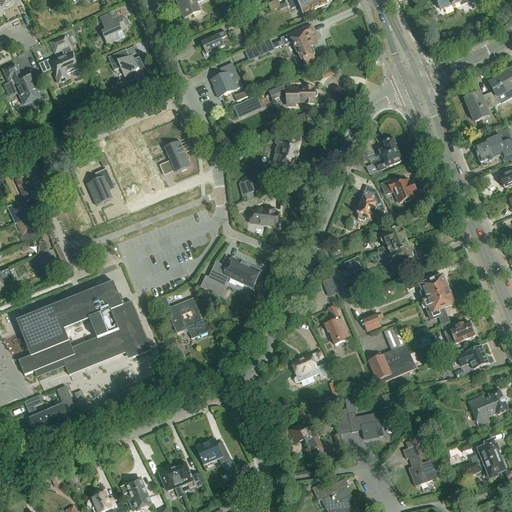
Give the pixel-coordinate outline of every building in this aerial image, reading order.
[(0,0),(0,7),(1,9),(2,8),(6,7),(9,6),(11,4),(14,3),(12,0),(0,0)] [(174,0),(184,21),(201,14),(197,5),(206,1),(205,0),(174,0)] [(292,11),(299,8),(303,16),(326,6),(326,5),(328,3),(326,0),(290,0),(284,3),(285,4),(280,6),(281,9),(279,10),(279,11),(291,6),(292,11)] [(435,0),(441,12),(460,4),(462,7),(471,3),(469,0),(435,0)] [(278,1),(267,6),(271,13),(279,10),(281,9),(280,6),(278,1)] [(127,30),(126,29),(127,26),(127,22),(125,20),(122,19),(121,18),(113,21),(110,14),(99,19),(105,32),(102,33),(107,46),(125,38),(123,32),(127,30)] [(237,20),(225,25),(228,32),(240,27),(237,20)] [(309,45),(311,44),(308,38),(314,35),(311,27),(280,40),(281,42),(272,45),(274,50),(283,46),(283,47),(292,43),(297,54),(298,54),(301,62),(308,59),(311,65),(317,62),(309,45)] [(213,39),(201,45),(204,51),(203,52),(202,54),(205,59),(206,60),(219,54),(220,52),(219,50),(224,48),(221,40),(226,38),(224,32),(212,38),(213,39)] [(70,49),(77,46),(71,33),(64,36),(64,38),(50,44),(54,54),(60,52),(63,58),(49,64),(58,84),(67,80),(64,75),(78,69),(71,54),(70,50),(71,49),(70,49)] [(269,41),(244,52),(249,64),(274,52),(269,41)] [(126,51),(108,59),(114,72),(121,69),(125,78),(128,76),(131,83),(147,76),(139,58),(131,62),(126,51)] [(215,91),(219,99),(243,88),(233,64),(220,70),(223,76),(211,81),(216,90),(215,91)] [(38,99),(31,84),(35,82),(31,74),(20,79),(14,66),(2,71),(8,83),(2,86),(8,99),(18,95),(23,106),(38,99)] [(331,70),(319,75),(322,82),(334,77),(331,70)] [(493,108),(500,104),(511,96),(511,78),(509,73),(489,84),(493,92),(486,95),(493,108)] [(288,94),(288,91),(291,91),(291,82),(268,92),(272,102),(288,94)] [(314,106),(314,105),(316,104),(316,98),(317,96),(317,92),(315,90),(314,90),(314,89),(305,89),(306,91),(288,91),(288,94),(289,108),(295,107),(295,105),(305,105),(305,106),(314,106)] [(487,111),(493,108),(486,95),(481,97),(479,93),(464,100),(474,122),(489,116),(487,111)] [(302,138),(296,136),(297,131),(279,138),(278,141),(276,142),(275,145),(276,147),(278,148),(278,150),(276,151),(275,155),(276,156),(273,166),(294,171),(296,163),(297,163),(300,153),(299,152),(301,144),(300,144),(302,138)] [(502,145),(505,143),(511,141),(508,132),(499,136),(473,147),(478,158),(484,155),(486,154),(485,152),(502,145)] [(371,167),(366,169),(369,176),(387,169),(401,163),(399,157),(400,155),(399,152),(397,152),(394,146),(396,145),(393,139),(389,140),(390,141),(387,143),(384,144),(386,147),(382,149),(383,152),(380,153),(381,155),(369,161),(371,167)] [(511,143),(511,141),(505,143),(502,145),(485,152),(486,154),(484,155),(478,158),(480,164),(487,160),(488,162),(501,157),(503,163),(511,159),(511,143)] [(180,143),(165,150),(170,162),(166,164),(171,175),(175,174),(176,176),(192,169),(180,143)] [(135,163),(122,169),(132,193),(146,187),(142,176),(147,173),(141,159),(134,162),(135,163)] [(98,181),(87,186),(97,208),(112,201),(108,193),(116,190),(107,170),(95,175),(98,181)] [(511,185),(511,172),(499,178),(501,183),(500,185),(501,187),(503,187),(503,189),(511,185)] [(396,180),(383,185),(380,186),(385,196),(394,192),(399,204),(405,202),(406,204),(411,202),(410,200),(415,198),(413,194),(416,193),(412,184),(410,185),(408,181),(398,185),(396,180)] [(16,184),(20,192),(25,190),(21,181),(16,184)] [(251,181),(239,186),(243,199),(247,198),(247,195),(255,192),(251,181)] [(366,219),(372,222),(373,218),(377,220),(379,215),(386,211),(376,191),(366,187),(356,214),(358,215),(357,216),(359,217),(358,220),(364,223),(366,219)] [(25,190),(20,192),(24,201),(29,198),(25,190)] [(260,196),(236,206),(239,214),(263,205),(260,196)] [(25,221),(17,204),(7,208),(15,225),(25,221)] [(45,209),(37,213),(39,218),(47,214),(45,209)] [(251,224),(260,225),(260,226),(277,228),(278,216),(274,215),(274,212),(257,210),(256,215),(252,214),(251,224)] [(32,227),(37,238),(42,236),(37,225),(32,227)] [(32,241),(37,238),(32,227),(28,229),(28,230),(28,231),(32,241)] [(376,253),(378,256),(407,244),(405,240),(406,239),(405,237),(406,235),(405,231),(403,231),(402,229),(383,237),(384,238),(381,240),(383,246),(386,244),(388,249),(385,250),(384,249),(378,251),(378,252),(376,253)] [(32,241),(28,231),(23,239),(25,244),(32,241)] [(49,253),(46,244),(41,243),(38,257),(49,253)] [(411,249),(410,250),(407,244),(378,256),(372,259),(374,264),(385,259),(389,269),(397,266),(397,268),(405,265),(404,263),(414,259),(412,256),(413,256),(411,249)] [(39,258),(42,265),(53,260),(50,253),(39,258)] [(344,264),(346,269),(362,263),(359,257),(344,264)] [(226,270),(215,265),(208,280),(224,288),(228,278),(253,290),(260,275),(231,261),(226,270)] [(60,262),(52,266),(56,275),(64,271),(60,262)] [(364,269),(362,263),(346,269),(349,276),(364,269)] [(0,292),(4,291),(1,283),(12,278),(8,270),(0,273),(0,292)] [(427,281),(419,284),(422,292),(419,293),(423,302),(449,291),(443,277),(428,283),(427,281)] [(322,283),(329,299),(339,295),(332,279),(322,283)] [(38,379),(68,367),(68,366),(76,362),(80,372),(130,352),(133,359),(152,352),(132,303),(123,306),(122,302),(114,283),(113,284),(113,286),(66,305),(66,303),(63,304),(32,316),(31,317),(18,322),(21,331),(21,332),(25,341),(27,346),(36,343),(40,354),(31,358),(19,362),(25,377),(35,373),(38,379)] [(360,284),(345,291),(348,298),(363,291),(360,284)] [(449,291),(423,302),(431,322),(439,318),(442,326),(450,323),(444,310),(455,305),(449,291)] [(166,299),(152,304),(154,309),(168,303),(166,299)] [(207,334),(194,300),(167,311),(176,335),(188,330),(192,340),(207,334)] [(334,322),(326,325),(324,326),(328,335),(330,334),(336,347),(350,340),(341,319),(340,320),(335,307),(328,309),(334,322)] [(378,321),(375,314),(361,320),(364,327),(378,321)] [(381,328),(378,321),(364,327),(367,334),(381,328)] [(469,323),(450,331),(444,333),(450,347),(475,336),(474,335),(475,334),(474,330),(472,330),(469,323)] [(398,327),(384,333),(392,352),(368,362),(378,386),(416,370),(398,327)] [(466,354),(466,355),(457,358),(461,368),(470,364),(473,371),(489,365),(482,348),(466,354)] [(295,383),(297,384),(299,383),(319,375),(320,378),(322,379),(328,377),(324,367),(317,369),(314,363),(324,359),(321,352),(291,364),(297,377),(295,378),(294,380),(295,383)] [(410,356),(414,365),(421,362),(417,353),(410,356)] [(103,365),(105,369),(117,364),(116,360),(103,365)] [(463,370),(455,373),(458,380),(466,376),(463,370)] [(342,395),(337,380),(332,382),(332,384),(329,385),(334,397),(342,395)] [(484,400),(483,397),(468,403),(478,427),(493,421),(491,417),(496,415),(497,417),(508,412),(505,404),(505,403),(504,399),(503,400),(499,392),(488,397),(489,398),(484,400)] [(63,406),(48,413),(54,427),(69,421),(66,414),(70,412),(70,410),(75,408),(70,395),(60,399),(63,406)] [(42,397),(25,404),(32,420),(30,420),(36,435),(54,427),(48,413),(39,417),(35,408),(45,404),(42,397)] [(356,418),(355,414),(348,415),(352,433),(362,431),(364,441),(384,437),(381,423),(399,420),(397,410),(356,418)] [(297,445),(305,441),(309,449),(305,451),(309,458),(324,450),(313,428),(306,431),(303,424),(290,431),(297,445)] [(204,467),(219,460),(228,478),(237,473),(222,443),(218,446),(216,441),(196,449),(204,467)] [(497,444),(495,445),(493,442),(477,448),(478,451),(476,452),(477,456),(470,459),(472,463),(474,468),(500,458),(498,453),(500,452),(497,444)] [(471,443),(459,447),(462,454),(473,450),(471,443)] [(403,453),(406,461),(409,460),(413,469),(409,471),(416,489),(441,479),(434,461),(423,465),(422,462),(424,461),(422,455),(420,456),(416,448),(403,453)] [(502,464),(500,458),(474,468),(472,463),(466,465),(460,468),(464,478),(470,476),(482,471),(481,469),(485,468),(490,481),(498,477),(497,475),(506,472),(505,470),(506,469),(504,463),(502,464)] [(334,461),(327,462),(328,470),(336,468),(334,461)] [(192,478),(186,465),(180,468),(178,467),(174,468),(174,470),(173,471),(183,494),(205,486),(200,475),(193,478),(192,478)] [(183,494),(173,471),(161,476),(161,477),(159,477),(162,485),(164,484),(168,493),(178,488),(179,491),(176,492),(179,499),(184,497),(183,494)] [(57,488),(66,486),(64,474),(54,477),(57,488)] [(255,474),(237,483),(244,496),(262,487),(255,474)] [(130,483),(129,485),(122,488),(125,496),(127,495),(133,511),(136,511),(151,506),(141,480),(134,483),(132,482),(130,483)] [(324,490),(321,485),(312,489),(318,502),(321,500),(327,511),(358,511),(347,488),(348,487),(345,480),(324,490)] [(106,495),(92,500),(93,501),(90,502),(89,503),(89,505),(89,507),(90,509),(91,510),(93,510),(94,511),(114,511),(113,509),(116,508),(113,500),(109,502),(106,495)]
